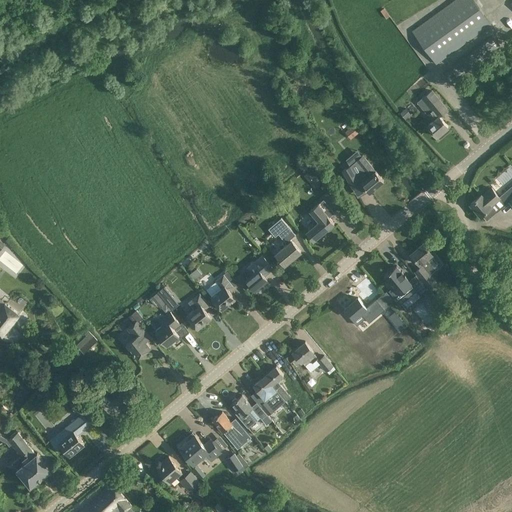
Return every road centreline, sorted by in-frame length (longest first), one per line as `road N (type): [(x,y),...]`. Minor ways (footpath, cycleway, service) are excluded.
road 1 (unclassified): [(48,511),(431,192)]
road 2 (unclassified): [(511,320),(475,279),(458,209)]
